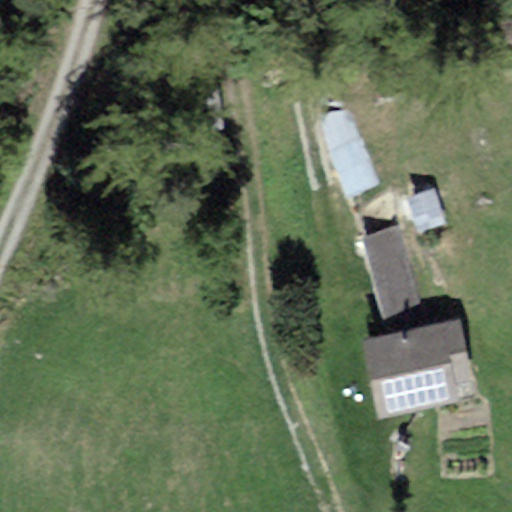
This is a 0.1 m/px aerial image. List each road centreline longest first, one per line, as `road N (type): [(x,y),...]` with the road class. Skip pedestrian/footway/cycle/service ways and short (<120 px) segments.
road 1 (track): [(220,0),(254,312),(329,511)]
road 2 (track): [(291,0),(294,103),(343,265)]
road 3 (track): [(0,232),(91,0)]
